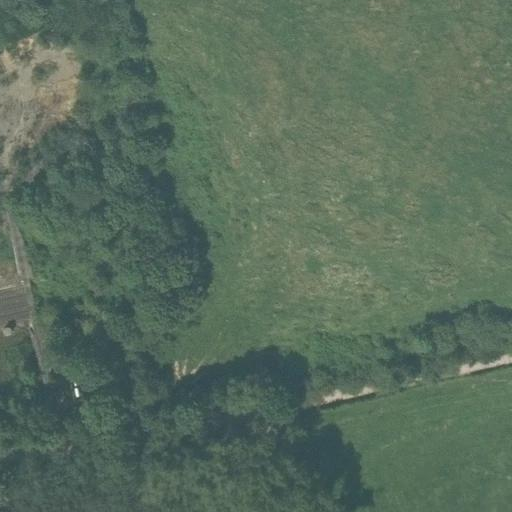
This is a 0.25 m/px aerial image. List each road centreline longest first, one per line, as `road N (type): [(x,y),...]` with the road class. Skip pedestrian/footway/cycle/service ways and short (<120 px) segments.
road 1 (track): [(511,358),(184,426),(0,449)]
road 2 (track): [(326,511),(240,414)]
